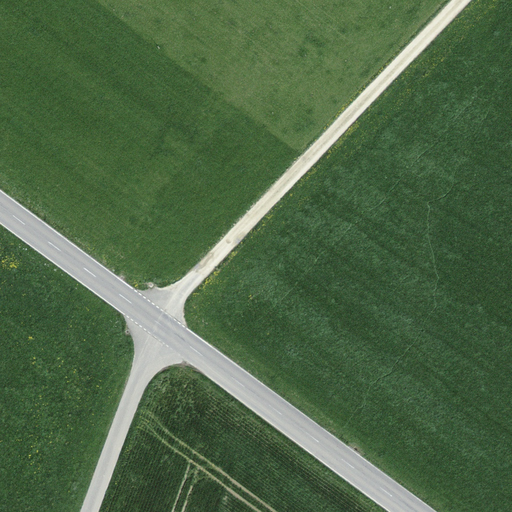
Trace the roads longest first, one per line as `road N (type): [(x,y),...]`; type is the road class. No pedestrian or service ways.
road 1 (track): [(89,511),(159,325),(470,0)]
road 2 (unclassified): [(408,511),(0,206)]
